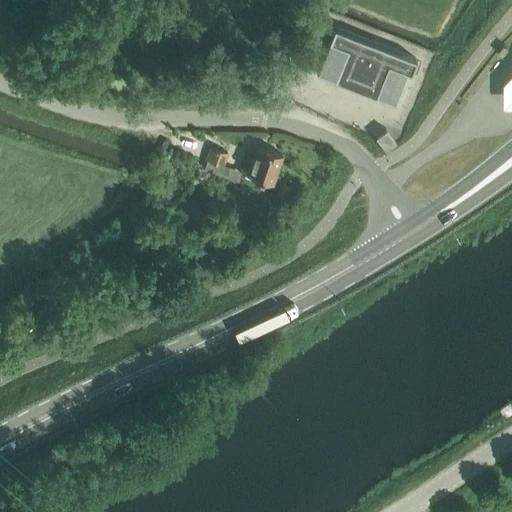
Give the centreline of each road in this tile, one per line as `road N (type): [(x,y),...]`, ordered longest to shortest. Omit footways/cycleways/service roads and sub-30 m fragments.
road 1 (secondary): [(0,439),(286,304),(405,237)]
road 2 (unclassified): [(366,169),(343,145),(297,128),(116,119),(0,85)]
